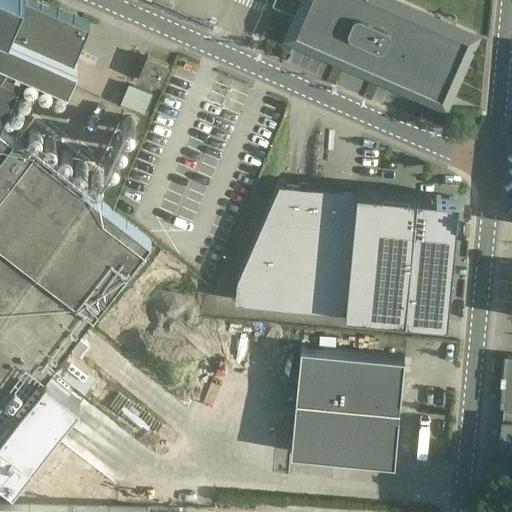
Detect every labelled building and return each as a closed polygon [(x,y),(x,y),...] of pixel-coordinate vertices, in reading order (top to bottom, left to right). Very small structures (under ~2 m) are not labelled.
[(0,0),(0,433),(150,239),(15,135),(0,126),(0,123),(26,63),(69,82),(78,60),(74,58),(90,22),(39,0),(0,0)] [(302,0),(273,0),(271,4),(296,15),(302,0)] [(302,0),(296,15),(288,34),(445,103),(476,33),(400,0),(302,0)] [(169,64),(147,54),(138,74),(160,84),(169,64)] [(126,80),(121,101),(144,107),(150,86),(126,80)] [(237,278),(235,300),(443,319),(455,198),(279,181),(237,278)] [(115,323),(167,315),(160,269),(124,275),(126,290),(111,292),(115,323)] [(301,345),(296,398),(399,408),(404,355),(301,345)] [(155,400),(211,399),(210,350),(165,351),(165,370),(155,370),(155,400)] [(69,353),(57,369),(76,383),(85,390),(97,374),(69,353)] [(511,356),(507,356),(506,376),(502,376),(501,385),(505,386),(503,409),(511,409),(511,356)] [(57,369),(51,377),(69,391),(76,383),(57,369)] [(106,388),(99,425),(147,434),(154,397),(106,388)] [(399,408),(296,398),(291,451),(394,461),(399,408)] [(511,409),(503,409),(499,447),(511,448),(511,409)]
